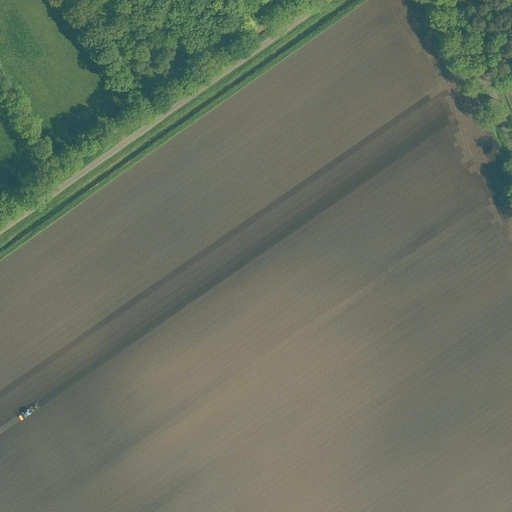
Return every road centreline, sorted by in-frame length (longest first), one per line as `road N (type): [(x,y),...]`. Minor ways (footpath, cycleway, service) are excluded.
road 1 (unclassified): [(0,230),(326,0)]
road 2 (tertiary): [(511,141),(447,0)]
